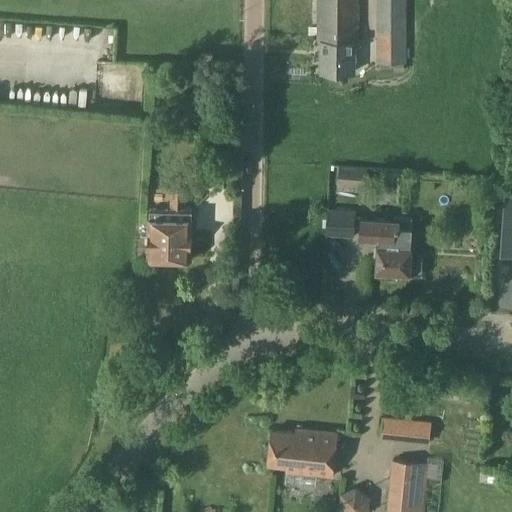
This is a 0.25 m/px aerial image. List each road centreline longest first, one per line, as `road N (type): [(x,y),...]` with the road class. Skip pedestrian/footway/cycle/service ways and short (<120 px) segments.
road 1 (unclassified): [(240,321),(248,0)]
road 2 (unclassified): [(240,321),(511,343)]
road 3 (unclassified): [(78,511),(240,321)]
